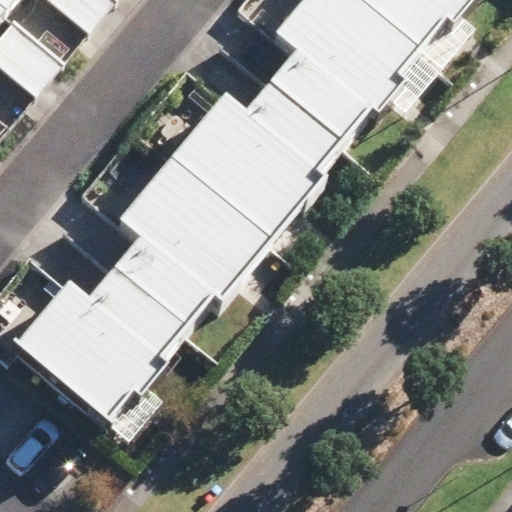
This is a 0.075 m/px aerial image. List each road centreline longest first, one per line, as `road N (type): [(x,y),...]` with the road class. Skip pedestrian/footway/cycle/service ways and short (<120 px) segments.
road 1 (residential): [(243,511),(511,196)]
road 2 (residential): [(0,198),(171,0)]
road 3 (residential): [(511,373),(392,511)]
